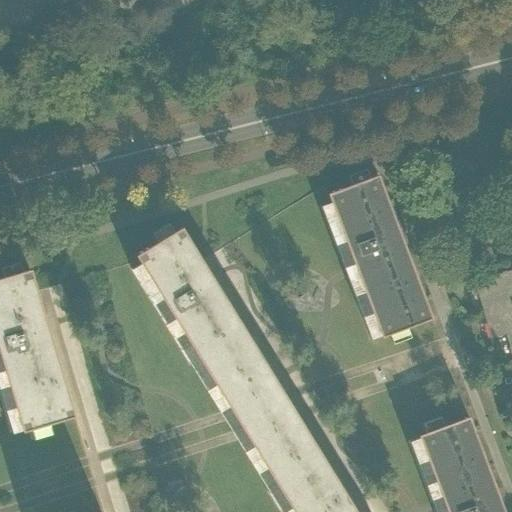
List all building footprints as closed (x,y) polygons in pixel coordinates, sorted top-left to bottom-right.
[(431,319),(403,245),(377,175),(369,178),(365,169),(347,176),(351,185),(326,194),(329,203),(320,207),(370,339),(379,336),(380,338),(388,335),(392,344),(409,337),(406,328),(431,319)] [(355,511),(321,456),(293,415),(282,396),(180,227),(172,232),(167,223),(151,233),(156,242),(134,256),(139,264),(130,269),(219,416),(231,437),(278,511),(355,511)] [(47,424),(72,416),(28,269),(20,271),(17,262),(0,266),(0,271),(2,277),(0,277),(0,398),(10,432),(19,429),(20,432),(28,429),(31,438),(49,433),(47,424)] [(511,270),(473,281),(478,295),(482,294),(486,308),(511,300),(511,270)] [(511,300),(486,308),(487,308),(482,309),(486,323),(491,321),(495,335),(511,330),(511,300)] [(511,330),(495,335),(495,336),(490,337),(490,338),(506,334),(509,346),(511,345),(511,330)] [(408,442),(434,511),(503,511),(468,416),(443,426),(439,417),(421,423),(425,433),(417,436),(418,438),(408,442)]
